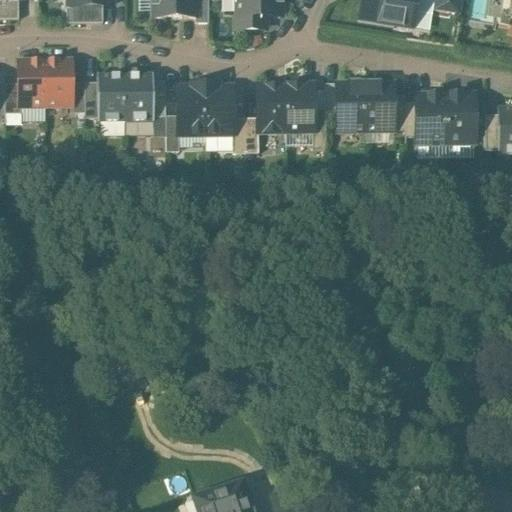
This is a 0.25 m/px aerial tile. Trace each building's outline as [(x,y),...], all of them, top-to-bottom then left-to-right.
[(111,0),(65,0),(66,8),(102,8),(112,8),(111,0)] [(151,0),(152,19),(194,19),(194,0),(151,0)] [(207,0),(194,0),(194,19),(195,26),(208,26),(207,0)] [(280,0),(236,0),(236,19),(264,19),(280,18),(280,0)] [(416,0),(362,0),(359,21),(412,30),(416,0)] [(462,0),(434,0),(432,12),(460,17),(462,0)] [(17,4),(0,3),(0,22),(17,23),(17,4)] [(102,8),(66,8),(66,27),(102,26),(102,8)] [(264,19),(236,19),(236,31),(264,31),(264,19)] [(70,63),(44,64),(44,109),(60,109),(60,106),(69,106),(70,106),(70,86),(70,63)] [(44,109),(44,64),(18,64),(18,87),(18,106),(19,106),(29,106),(29,109),(44,109)] [(152,92),(152,76),(124,77),(125,125),(153,125),(152,92)] [(124,77),(96,77),(96,86),(96,121),(96,125),(125,125),(124,77)] [(84,116),(84,86),(70,86),(70,106),(69,106),(69,116),(84,116)] [(96,121),(96,86),(84,86),(84,116),(84,122),(96,121)] [(232,89),(218,89),(218,86),(204,87),(204,138),(231,137),(233,137),(232,121),(232,89)] [(336,122),(336,86),(323,87),(323,113),(324,122),(325,122),(336,122)] [(364,86),(336,86),(336,122),(336,134),(364,134),(364,86)] [(392,86),(364,86),(364,134),(392,134),(392,98),(392,86)] [(18,87),(4,87),(4,96),(4,117),(19,117),(19,106),(18,106),(18,87)] [(190,87),(190,90),(176,90),(176,119),(176,138),(178,138),(204,138),(204,87),(190,87)] [(284,87),(256,87),(256,121),(257,136),(284,135),(284,87)] [(312,87),(284,87),(284,135),(311,135),(313,135),(312,113),(312,87)] [(164,92),(152,92),(153,125),(164,124),(164,119),(164,92)] [(472,97),(444,98),(444,145),(472,145),(472,139),(472,103),(472,97)] [(404,98),(392,98),(392,134),(405,133),(405,104),(404,98)] [(444,98),(416,98),(416,104),(416,140),(416,146),(444,145),(444,98)] [(485,118),(485,103),(472,103),(472,139),(484,139),(484,118),(485,118)] [(416,104),(405,104),(405,133),(404,140),(416,140),(416,104)] [(511,157),(511,109),(496,110),(496,118),(497,154),(497,158),(511,157)] [(324,122),(323,113),(312,113),(313,135),(311,135),(312,154),(325,153),(325,122),(324,122)] [(497,154),(496,118),(485,118),(484,118),(484,139),(485,154),(497,154)] [(176,119),(164,119),(164,124),(165,155),(178,155),(178,138),(176,138),(176,119)] [(245,157),(244,121),(232,121),(233,137),(231,137),(232,157),(245,157)] [(257,136),(256,121),(244,121),(245,157),(258,156),(257,136)] [(261,511),(249,474),(186,495),(191,511),(261,511)] [(478,495),(435,488),(435,490),(427,488),(423,509),(432,510),(431,511),(482,511),(483,505),(476,504),(478,495)]
